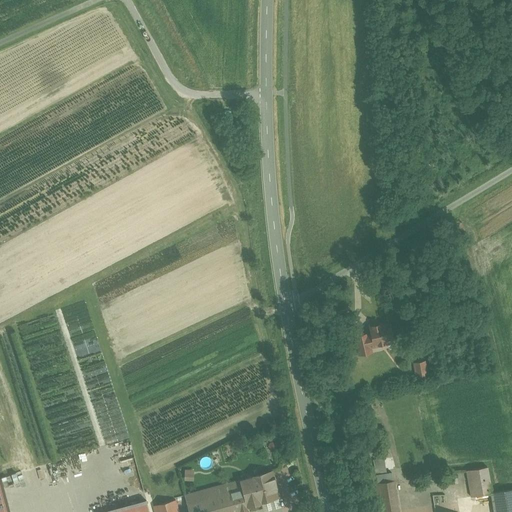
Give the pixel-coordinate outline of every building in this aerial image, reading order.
[(368,324),(369,332),(372,347),(395,342),(390,320),(368,324)] [(369,332),(354,335),(358,355),(373,352),(372,347),(369,332)] [(426,360),(413,362),(415,378),(428,376),(426,360)] [(385,471),(383,457),(373,459),(375,473),(385,471)] [(487,467),(466,471),(471,497),(492,493),(487,467)] [(193,480),(193,469),(183,469),(183,480),(193,480)] [(273,470),(239,479),(246,506),(280,497),(273,470)] [(376,474),(377,483),(392,480),(391,472),(376,474)] [(9,511),(0,478),(0,511),(9,511)] [(239,479),(183,494),(187,511),(246,511),(248,511),(246,506),(239,479)] [(377,483),(372,483),(376,511),(398,511),(394,480),(392,480),(377,483)] [(511,511),(511,489),(492,493),(494,511),(511,511)] [(148,511),(145,499),(97,511),(148,511)] [(179,511),(176,499),(152,505),(154,511),(179,511)]
